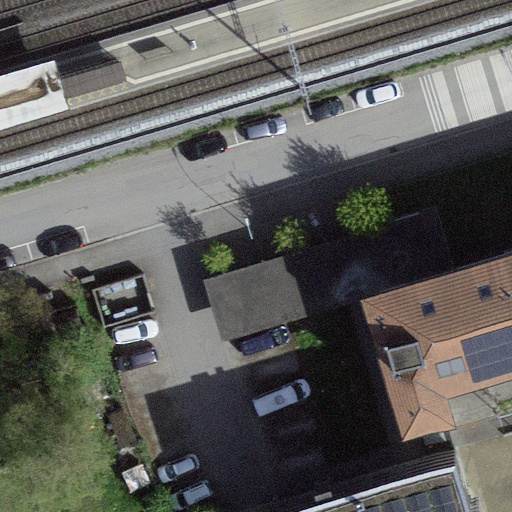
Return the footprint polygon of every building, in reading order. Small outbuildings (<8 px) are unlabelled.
[(0,129),(71,108),(56,58),(0,74),(0,129)] [(118,61),(61,77),(59,78),(65,96),(123,79),(118,61)] [(428,377),(511,352),(511,253),(457,270),(450,272),(432,210),(370,228),(350,234),(365,284),(368,297),(405,418),(438,409),(428,377)] [(365,284),(350,234),(199,279),(217,342),(286,322),(368,297),(365,284)] [(140,276),(88,292),(100,330),(106,328),(151,314),(140,276)] [(470,511),(451,450),(341,484),(336,485),(333,478),(316,484),(318,491),(275,505),(276,511),(470,511)]
